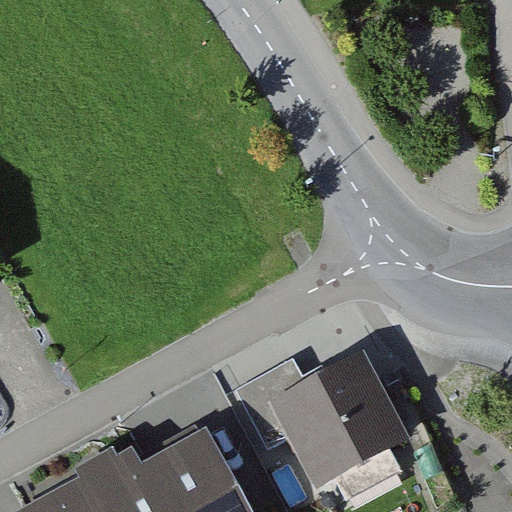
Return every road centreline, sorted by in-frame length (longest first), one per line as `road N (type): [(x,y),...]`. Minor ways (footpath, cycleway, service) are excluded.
road 1 (residential): [(391,247),(0,460)]
road 2 (tertiary): [(391,247),(240,0)]
road 3 (tertiary): [(511,286),(441,279),(391,247)]
